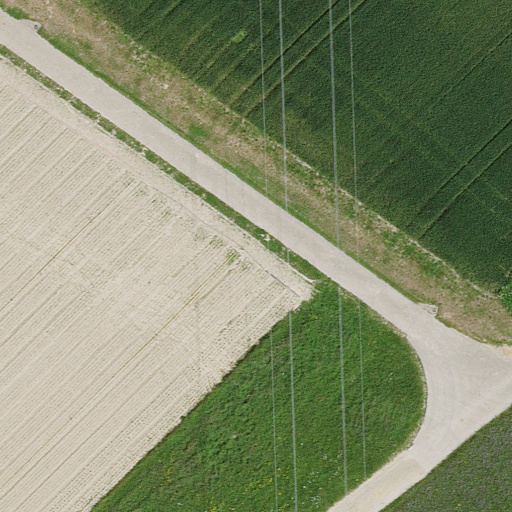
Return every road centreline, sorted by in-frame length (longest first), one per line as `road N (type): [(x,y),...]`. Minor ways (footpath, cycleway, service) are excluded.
road 1 (track): [(0,8),(407,317),(491,391)]
road 2 (track): [(348,511),(511,378)]
